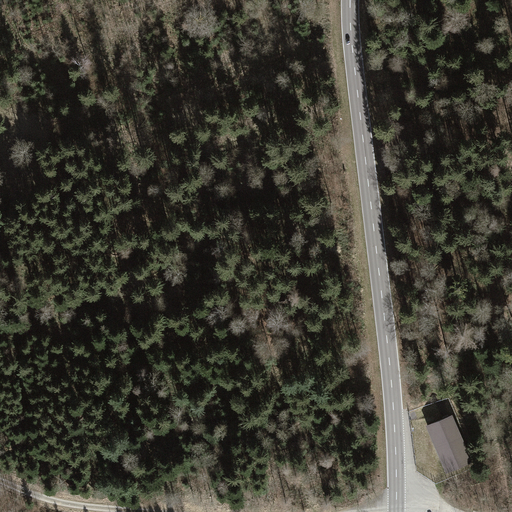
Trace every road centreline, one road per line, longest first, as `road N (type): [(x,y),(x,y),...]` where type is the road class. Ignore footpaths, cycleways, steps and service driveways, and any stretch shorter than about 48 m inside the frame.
road 1 (tertiary): [(350,0),(390,368),(396,511)]
road 2 (track): [(0,480),(75,504),(162,511)]
